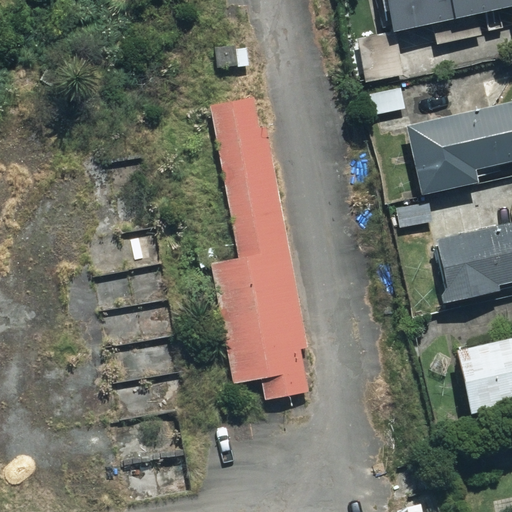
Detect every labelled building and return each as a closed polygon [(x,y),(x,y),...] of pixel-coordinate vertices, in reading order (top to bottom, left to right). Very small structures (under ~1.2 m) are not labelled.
[(509,4),(511,18),(511,0),(397,0),(403,27),(432,20),(437,43),(484,33),(479,10),(509,4)] [(406,74),(397,28),(355,37),(363,82),(406,74)] [(239,45),(216,46),(217,69),(240,68),(239,45)] [(402,83),(369,91),(375,116),(408,108),(402,83)] [(258,96),(214,104),(243,255),(212,261),(236,383),(262,378),(266,398),(310,389),(302,348),(312,346),(269,123),(263,124),(258,96)] [(482,180),(480,168),(511,160),(511,100),(411,124),(423,177),(427,193),(482,180)] [(430,198),(399,205),(403,225),(434,219),(430,198)] [(511,220),(437,237),(451,301),(503,290),(502,282),(511,280),(511,220)] [(15,274),(0,270),(0,304),(6,306),(15,274)] [(397,320),(365,328),(375,370),(407,362),(397,320)] [(511,334),(464,344),(475,404),(511,397),(511,334)]
